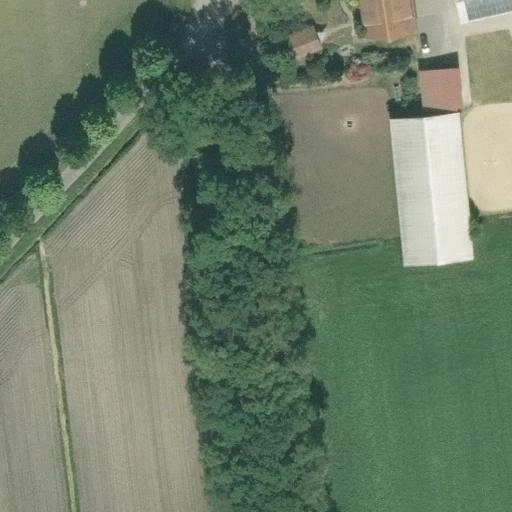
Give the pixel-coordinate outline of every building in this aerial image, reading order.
[(409,0),(357,0),(362,23),(412,14),(409,0)] [(453,0),(457,13),(508,0),(453,0)] [(286,59),(317,46),(306,19),(275,32),(286,59)] [(486,27),(459,30),(467,98),(493,95),(486,27)] [(412,65),(414,104),(454,101),(451,63),(412,65)] [(462,115),(391,122),(405,270),(476,264),(462,115)]
